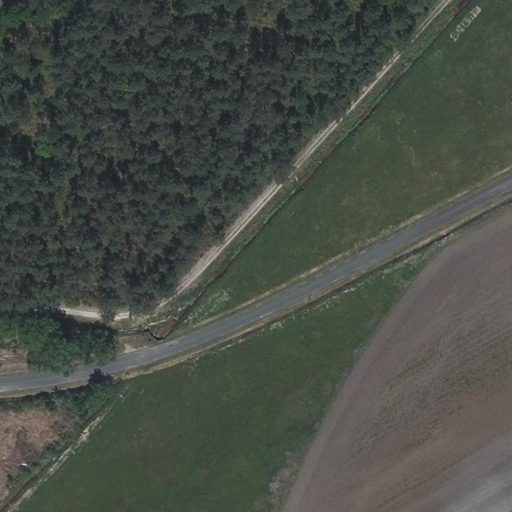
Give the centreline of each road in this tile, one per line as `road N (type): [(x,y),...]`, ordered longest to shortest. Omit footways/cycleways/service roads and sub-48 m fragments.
road 1 (track): [(445,0),(208,259),(152,306),(119,315),(0,307)]
road 2 (tertiary): [(0,383),(175,347),(511,181)]
